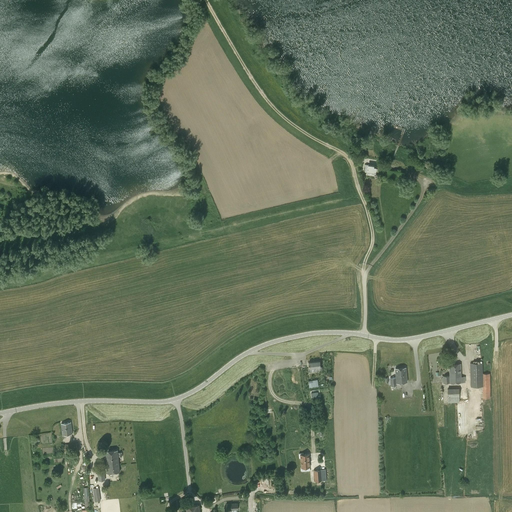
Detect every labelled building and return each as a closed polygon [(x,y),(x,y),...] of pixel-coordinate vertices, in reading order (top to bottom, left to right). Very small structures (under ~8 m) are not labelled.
[(376,166),(365,164),(364,171),(375,173),(376,166)] [(386,178),(403,181),(404,173),(388,170),(386,178)] [(320,361),(308,362),(309,368),(318,367),(319,370),(322,370),(322,367),(321,367),(320,361)] [(483,386),(482,363),(470,363),(471,387),(483,386)] [(450,375),(443,376),(443,383),(450,382),(450,383),(465,382),(465,377),(461,377),(461,364),(449,364),(450,375)] [(390,378),(391,386),(397,385),(397,383),(407,382),(406,367),(395,368),(396,378),(390,378)] [(309,387),(318,386),(317,379),(308,381),(309,387)] [(460,402),(459,388),(447,389),(448,403),(460,402)] [(71,423),(61,424),(62,435),(72,434),(71,423)] [(64,451),(73,450),(78,449),(78,443),(73,444),(63,445),(64,451)] [(107,473),(120,472),(118,456),(122,456),(122,452),(118,452),(118,450),(105,451),(107,473)] [(303,453),(299,454),(299,458),(300,458),(301,468),(310,467),(309,454),(303,454),(303,453)] [(321,469),(314,470),(314,481),(322,480),(321,469)]
